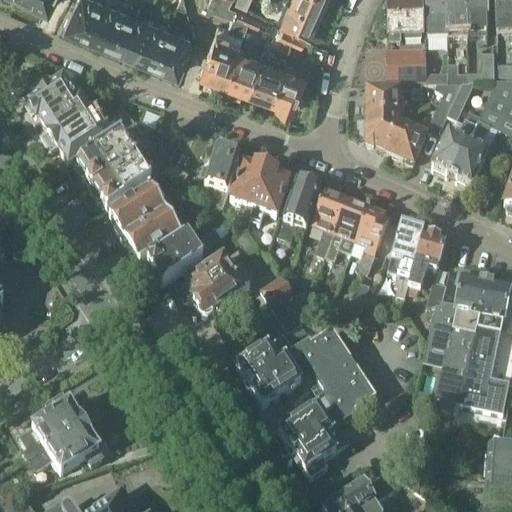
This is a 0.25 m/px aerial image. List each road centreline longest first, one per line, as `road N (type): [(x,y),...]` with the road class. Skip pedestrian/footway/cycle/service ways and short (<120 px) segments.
road 1 (residential): [(324,169),(0,31)]
road 2 (secondary): [(113,324),(228,511)]
road 3 (secondary): [(0,151),(113,324)]
road 4 (residential): [(511,248),(324,169)]
road 5 (residential): [(369,0),(339,84),(324,169)]
road 6 (residential): [(113,324),(0,398)]
